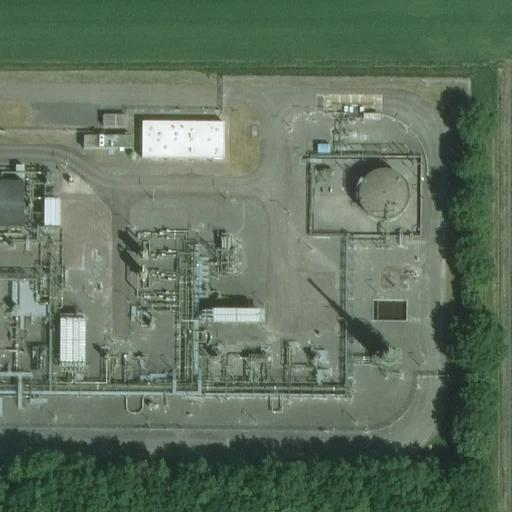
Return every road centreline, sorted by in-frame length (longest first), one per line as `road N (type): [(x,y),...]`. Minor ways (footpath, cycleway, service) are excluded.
road 1 (unknown): [(0,461),(21,449),(414,451),(446,423),(451,374)]
road 2 (unknown): [(0,87),(222,88)]
